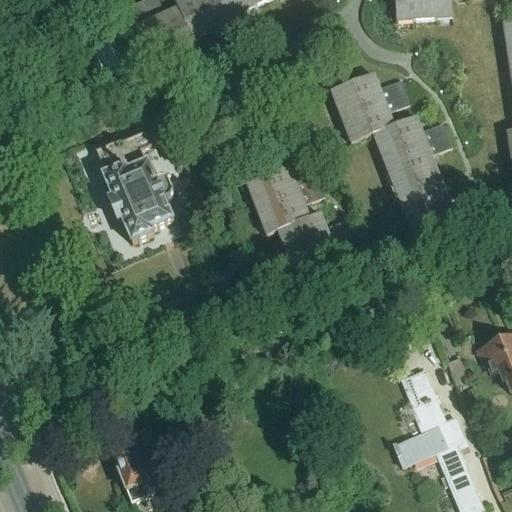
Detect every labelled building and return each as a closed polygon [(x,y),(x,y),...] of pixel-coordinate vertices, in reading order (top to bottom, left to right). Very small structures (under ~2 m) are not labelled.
[(160,0),(150,0),(132,8),(138,22),(165,10),(160,0)] [(245,22),(242,17),(234,0),(185,0),(175,5),(178,12),(194,46),(245,22)] [(234,0),(242,17),(278,0),(234,0)] [(394,0),(396,25),(452,22),(450,0),(394,0)] [(198,53),(194,46),(178,12),(128,35),(147,77),(198,53)] [(511,23),(503,25),(511,80),(511,23)] [(143,76),(124,36),(99,48),(117,88),(143,76)] [(331,95),(352,149),(374,140),(395,132),(394,130),(390,118),(380,94),(374,78),(331,95)] [(409,109),(400,84),(386,90),(395,114),(409,109)] [(422,137),(416,122),(394,130),(395,132),(374,140),(394,191),(436,174),(431,161),(422,137)] [(429,134),(438,158),(451,153),(442,129),(429,134)] [(176,224),(167,204),(173,202),(174,195),(170,184),(163,181),(157,183),(149,164),(147,165),(141,152),(159,144),(154,133),(124,147),(123,143),(97,154),(107,177),(103,178),(113,201),(110,203),(120,225),(123,224),(133,247),(140,244),(140,245),(151,241),(150,239),(156,237),(155,233),(176,224)] [(309,223),(289,171),(246,188),(266,240),(278,236),(309,223)] [(456,225),(436,174),(394,191),(414,242),(456,225)] [(324,202),(315,177),(301,182),(310,207),(324,202)] [(471,203),(462,180),(449,185),(457,208),(471,203)] [(321,218),(309,223),(278,236),(298,288),(341,271),(321,218)] [(342,253),(356,248),(347,225),(333,230),(342,253)] [(511,341),(476,355),(482,370),(487,368),(492,380),(500,376),(505,389),(508,388),(511,399),(511,341)] [(470,385),(460,361),(448,366),(458,390),(470,385)] [(456,449),(465,446),(456,423),(446,427),(425,376),(409,382),(420,408),(403,415),(407,424),(420,418),(428,438),(394,452),(402,472),(437,457),(460,511),(482,511),(477,498),(478,498),(475,490),(474,491),(472,487),(474,486),(470,479),(469,480),(467,476),(469,476),(466,468),(464,469),(463,465),(464,464),(461,457),(459,458),(456,449)] [(213,410),(190,419),(197,435),(220,426),(213,410)] [(150,440),(149,437),(110,453),(131,507),(149,500),(144,489),(166,480),(157,457),(173,451),(168,439),(155,438),(150,440)] [(499,474),(503,482),(511,477),(511,470),(511,468),(499,474)]
